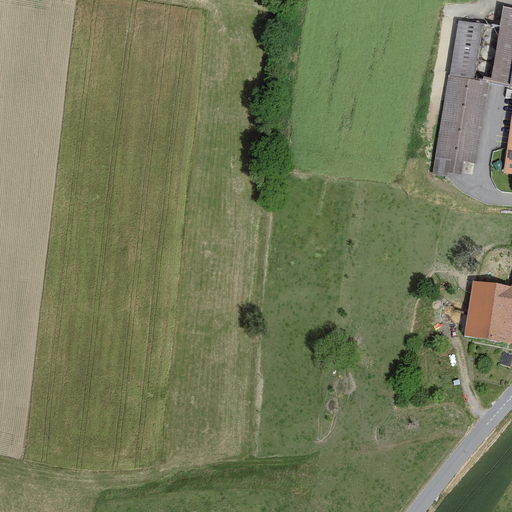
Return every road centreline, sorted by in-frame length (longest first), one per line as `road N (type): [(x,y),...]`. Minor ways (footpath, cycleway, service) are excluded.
road 1 (tertiary): [(411,511),(511,395)]
road 2 (unknown): [(511,197),(491,186),(487,170),(499,108),(511,100)]
